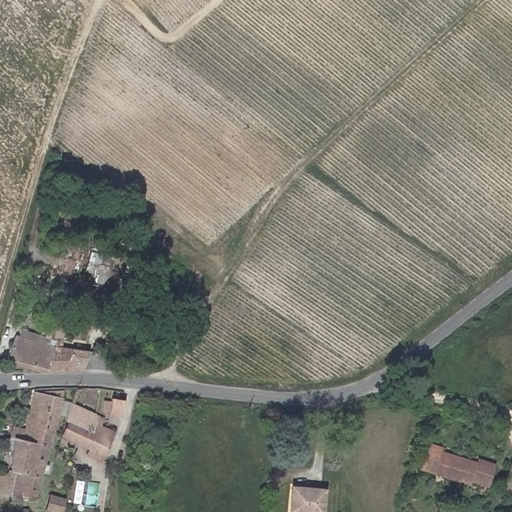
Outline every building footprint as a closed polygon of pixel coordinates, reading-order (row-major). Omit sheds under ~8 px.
[(96,253),(90,273),(111,278),(115,258),(96,253)] [(48,336),(66,337),(68,325),(50,323),(48,336)] [(58,340),(50,339),(21,330),(19,337),(56,348),(58,340)] [(5,361),(48,372),(82,370),(88,352),(56,348),(19,337),(14,336),(5,361)] [(57,416),(65,387),(55,388),(47,389),(45,395),(35,393),(32,407),(57,416)] [(110,400),(103,400),(102,411),(109,412),(109,413),(122,415),(124,400),(111,398),(110,400)] [(90,431),(94,423),(94,421),(95,415),(70,404),(64,419),(68,421),(89,430),(90,431)] [(24,440),(33,442),(36,426),(54,431),(57,416),(32,407),(29,420),(26,430),(24,440)] [(89,430),(68,421),(62,435),(104,454),(114,432),(94,423),(90,431),(89,430)] [(40,443),(50,446),(54,431),(36,426),(33,442),(40,443)] [(24,440),(26,430),(13,428),(13,432),(12,438),(15,438),(24,440)] [(11,472),(16,473),(26,474),(30,455),(33,442),(24,440),(15,438),(11,472)] [(40,443),(33,442),(30,455),(26,474),(16,473),(15,479),(13,488),(12,492),(21,494),(22,490),(33,493),(37,494),(37,493),(50,446),(40,443)] [(421,469),(435,473),(441,452),(443,449),(441,448),(428,444),(421,469)] [(88,455),(101,461),(104,454),(91,448),(88,455)] [(435,473),(446,476),(452,456),(441,452),(435,473)] [(452,456),(446,476),(470,484),(471,480),(489,486),(495,465),(477,460),(476,463),(452,456)] [(511,464),(510,464),(502,488),(511,490),(511,464)] [(7,478),(5,495),(11,494),(12,492),(13,488),(15,479),(7,478)] [(293,488),(291,510),(320,511),(323,490),(293,488)] [(20,497),(21,494),(12,492),(11,494),(10,496),(10,498),(19,501),(20,497)] [(60,511),(64,500),(50,496),(47,509),(57,511),(60,511)]
